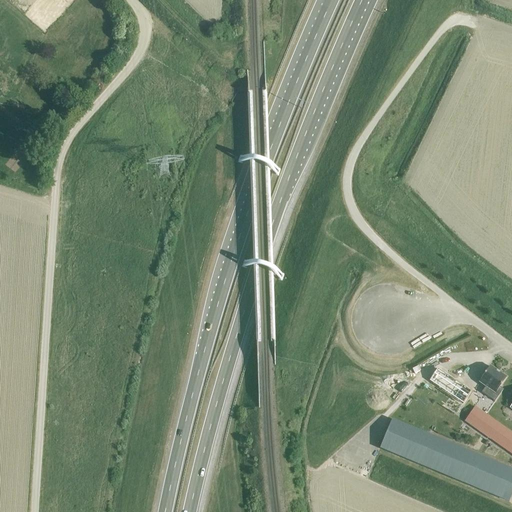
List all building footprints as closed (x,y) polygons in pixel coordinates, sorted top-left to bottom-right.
[(400,284),(398,289),(410,293),(412,287),(400,284)] [(440,366),(432,378),(467,400),(474,388),(440,366)] [(491,391),(495,394),(506,378),(490,367),(479,383),(486,388),(485,390),(489,393),(491,391)] [(465,422),(511,454),(511,433),(475,408),(465,422)] [(380,449),(509,502),(511,494),(511,470),(392,421),(380,449)]
